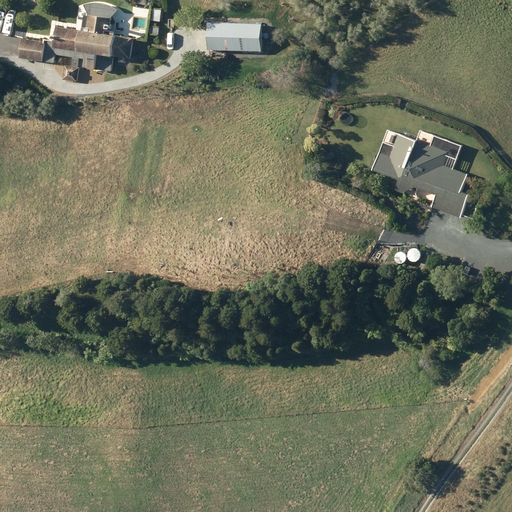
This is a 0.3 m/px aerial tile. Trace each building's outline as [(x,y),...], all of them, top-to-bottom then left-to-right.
[(162,9),(151,9),(149,35),(160,36),(162,9)] [(112,72),(113,57),(128,60),(132,40),(113,36),(114,32),(107,31),(109,19),(88,15),(86,32),(57,27),(54,47),(89,53),(87,69),(112,72)] [(42,60),(44,45),(21,41),(18,56),(42,60)] [(62,80),(53,79),(53,87),(72,88),(73,81),(77,82),(78,70),(64,69),(64,67),(42,65),(42,73),(62,75),(62,80)] [(94,72),(82,70),(81,70),(79,82),(93,84),(94,72)] [(376,142),(367,138),(358,164),(422,188),(421,203),(446,211),(450,187),(443,186),(450,168),(426,159),(432,146),(381,128),(376,142)] [(423,259),(420,247),(394,254),(397,266),(423,259)]
